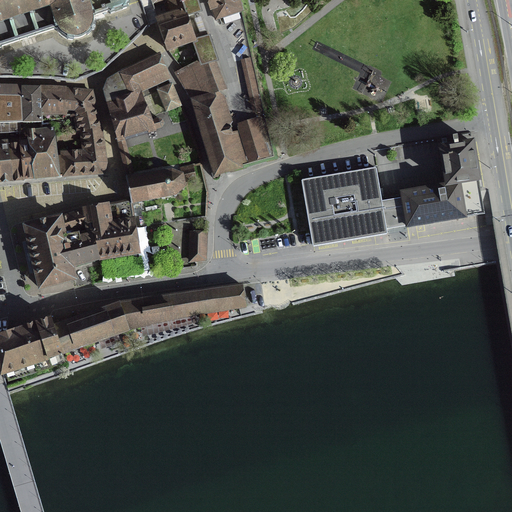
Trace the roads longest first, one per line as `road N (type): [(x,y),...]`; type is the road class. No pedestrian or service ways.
road 1 (residential): [(223,214),(241,186),(284,167),(497,119)]
road 2 (residential): [(511,238),(224,274)]
road 3 (residential): [(224,274),(20,307)]
road 4 (residential): [(155,34),(223,214)]
road 5 (primary): [(472,0),(497,119)]
